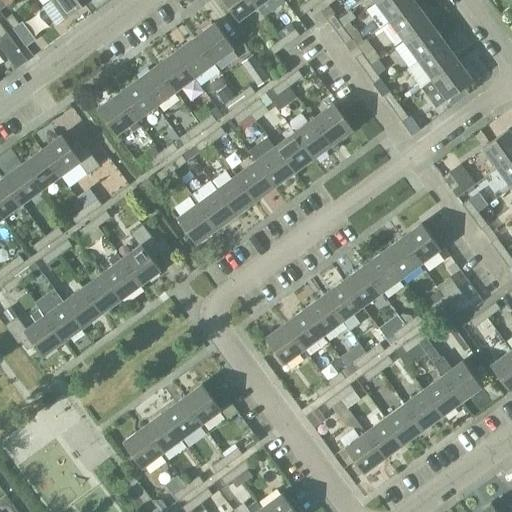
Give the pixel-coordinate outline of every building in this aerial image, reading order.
[(91,0),(53,0),(53,1),(66,19),(91,0)] [(259,7),(253,0),(222,0),(239,22),(259,7)] [(317,6),(312,0),(300,9),(304,16),(317,6)] [(416,4),(413,0),(380,0),(376,3),(390,23),(416,4)] [(416,4),(390,23),(405,42),(430,24),(416,4)] [(336,33),(342,28),(334,16),(335,15),(329,7),(321,13),(336,33)] [(13,30),(20,25),(12,15),(6,20),(13,30)] [(23,23),(20,25),(13,30),(27,48),(36,41),(23,23)] [(195,39),(214,64),(235,50),(216,24),(195,39)] [(445,43),(430,24),(405,42),(419,62),(445,43)] [(342,28),(336,33),(345,46),(352,41),(342,28)] [(282,40),(288,47),(301,38),(295,31),(282,40)] [(1,39),(0,39),(0,44),(3,48),(12,41),(7,34),(1,39)] [(195,39),(176,53),(195,79),(214,64),(195,39)] [(288,47),(282,40),(270,49),(275,57),(288,47)] [(459,63),(445,43),(419,62),(433,82),(459,63)] [(195,79),(176,53),(157,67),(176,93),(195,79)] [(364,72),(371,67),(362,54),(355,59),(364,72)] [(259,87),(270,80),(253,57),(243,64),(259,87)] [(473,82),(459,63),(433,82),(448,101),(473,82)] [(157,67),(137,81),(156,107),(176,93),(157,67)] [(381,80),(371,67),(364,72),(374,85),(381,80)] [(285,80),(290,86),(302,77),(298,71),(290,76),(285,80)] [(285,80),(273,89),(278,95),(290,86),(285,80)] [(156,107),(137,81),(118,95),(137,121),(156,107)] [(250,87),(238,96),(243,102),(255,93),(250,87)] [(235,97),(228,88),(219,95),(226,104),(235,97)] [(393,111),(399,106),(390,93),(383,98),(393,111)] [(137,121),(118,95),(98,110),(117,136),(137,121)] [(225,105),(230,111),(243,102),(238,96),(225,105)] [(247,108),(251,114),(264,105),(260,99),(247,108)] [(315,119),(334,145),(353,131),(334,105),(315,119)] [(409,119),(399,106),(393,111),(402,124),(409,119)] [(247,108),(234,118),(239,124),(251,114),(247,108)] [(199,125),(204,131),(216,122),(212,115),(199,125)] [(409,119),(402,124),(412,137),(420,130),(411,117),(409,119)] [(315,119),(295,134),(314,160),(334,145),(315,119)] [(186,134),(191,140),(204,131),(199,125),(186,134)] [(208,137),(213,143),(226,134),(221,127),(208,137)] [(497,169),(511,158),(511,134),(509,130),(483,149),(497,169)] [(314,160),(295,134),(275,148),(294,174),(314,160)] [(62,137),(42,151),(61,177),(79,164),(88,176),(100,167),(87,149),(84,151),(78,142),(71,148),(62,137)] [(208,137),(196,146),(200,152),(213,143),(208,137)] [(161,153),(165,159),(178,150),(173,144),(161,153)] [(275,148),(256,162),(275,188),(294,174),(275,148)] [(42,151),(23,165),(41,191),(61,177),(42,151)] [(148,162),(153,169),(165,159),(161,153),(148,162)] [(169,165),(174,171),(187,162),(182,156),(169,165)] [(511,188),(511,158),(497,169),(511,189),(511,188)] [(256,162),(236,177),(255,203),(275,188),(256,162)] [(41,191),(23,165),(3,180),(22,205),(41,191)] [(161,181),(174,171),(169,165),(157,174),(161,181)] [(443,179),(456,198),(475,185),(461,165),(443,179)] [(236,177),(217,191),(236,217),(255,203),(236,177)] [(3,180),(0,181),(0,215),(3,219),(22,205),(3,180)] [(158,193),(149,180),(140,187),(149,200),(158,193)] [(217,191),(197,205),(216,231),(236,217),(217,191)] [(85,209),(89,216),(102,206),(98,200),(85,209)] [(471,218),(478,214),(469,201),(462,206),(471,218)] [(216,231),(197,205),(178,220),(197,246),(216,231)] [(89,216),(85,209),(72,219),(76,225),(89,216)] [(107,212),(94,221),(98,228),(111,218),(107,212)] [(478,214),(471,218),(481,231),(488,227),(478,214)] [(98,228),(94,221),(81,231),(85,237),(98,228)] [(422,225),(402,239),(422,265),(441,251),(422,225)] [(140,247),(122,261),(141,287),(161,272),(152,260),(160,254),(154,246),(157,244),(143,226),(131,235),(140,247)] [(46,238),(51,244),(63,235),(59,229),(46,238)] [(51,244),(46,238),(33,247),(38,254),(51,244)] [(422,265),(402,239),(383,253),(402,279),(422,265)] [(500,257),(507,252),(497,239),(490,244),(500,257)] [(67,241),(55,250),(59,256),(72,247),(67,241)] [(59,256),(55,250),(42,259),(47,266),(59,256)] [(511,268),(511,259),(507,252),(500,257),(509,270),(511,268)] [(383,253),(363,268),(382,294),(402,279),(383,253)] [(141,287),(122,261),(117,255),(109,261),(113,267),(102,275),(121,301),(141,287)] [(7,266),(12,272),(25,263),(20,256),(7,266)] [(0,281),(12,272),(7,266),(0,270),(0,281)] [(382,294),(363,268),(344,282),(363,308),(382,294)] [(29,269),(16,278),(21,285),(34,275),(29,269)] [(102,275),(83,289),(102,315),(121,301),(102,275)] [(21,285),(16,278),(3,288),(8,294),(21,285)] [(363,308),(344,282),(324,296),(343,322),(344,322),(350,331),(360,324),(354,315),(363,308)] [(444,297),(449,302),(461,293),(457,287),(457,288),(444,297)] [(102,315),(83,289),(64,303),(83,329),(102,315)] [(343,322),(324,296),(305,310),(324,337),(343,322)] [(432,306),(436,312),(449,302),(444,297),(432,306)] [(64,303),(44,317),(63,343),(83,329),(64,303)] [(483,313),(488,319),(501,310),(496,303),(483,313)] [(16,317),(10,308),(3,313),(10,322),(16,317)] [(305,310),(285,325),(304,351),(324,337),(305,310)] [(36,324),(26,331),(17,318),(5,327),(19,345),(22,343),(28,352),(35,346),(43,358),(63,343),(44,317),(44,318),(40,312),(31,318),(36,324)] [(488,319),(483,313),(470,322),(475,329),(488,319)] [(379,329),(391,345),(397,340),(393,334),(405,325),(398,315),(379,329)] [(406,325),(410,331),(423,322),(418,316),(414,319),(406,325)] [(304,351),(285,325),(265,339),(284,365),(304,351)] [(393,334),(397,340),(410,331),(406,325),(405,325),(393,334)] [(415,337),(419,344),(432,334),(427,328),(415,337)] [(406,353),(419,344),(415,337),(402,347),(406,353)] [(347,353),(354,362),(367,353),(360,344),(347,353)] [(380,344),(367,353),(372,360),(384,350),(380,344)] [(511,353),(511,352),(491,366),(510,392),(511,391),(511,353)] [(354,362),(359,369),(372,360),(367,353),(354,362)] [(376,366),(380,372),(393,363),(388,356),(376,366)] [(433,363),(444,376),(463,402),(482,388),(463,362),(453,369),(443,356),(433,363)] [(368,381),(380,372),(376,366),(363,375),(368,381)] [(328,381),(333,388),(345,378),(341,372),(328,381)] [(463,402),(444,376),(424,391),(443,417),(463,402)] [(316,391),(320,397),(333,388),(328,381),(316,391)] [(183,400),(202,426),(222,411),(203,385),(183,400)] [(337,394),(342,400),(354,391),(350,385),(337,394)] [(443,417),(424,391),(404,405),(423,431),(443,417)] [(324,403),(329,410),(342,400),(337,394),(324,403)] [(202,426),(183,400),(163,414),(182,440),(202,426)] [(511,409),(504,401),(498,407),(511,422),(511,409)] [(423,431),(404,405),(384,420),(404,446),(423,431)] [(182,440),(163,414),(143,429),(162,455),(182,440)] [(404,446),(384,420),(365,434),(384,460),(404,446)] [(162,455),(143,429),(124,443),(142,469),(162,455)] [(384,460),(365,434),(345,449),(364,475),(384,460)] [(237,449),(225,458),(230,465),(242,455),(237,449)] [(230,465),(225,458),(212,468),(217,474),(230,465)] [(234,470),(239,477),(252,468),(247,461),(234,470)] [(511,466),(501,474),(507,482),(511,478),(511,466)] [(239,477),(234,470),(221,480),(226,487),(239,477)] [(199,477),(186,486),(191,493),(204,484),(199,477)] [(191,493),(186,486),(173,496),(178,502),(191,493)] [(208,489),(195,499),(200,505),(213,496),(208,489)] [(295,511),(283,494),(263,509),(265,511),(295,511)] [(190,511),(200,505),(195,499),(182,508),(185,511),(190,511)] [(247,509),(249,511),(265,511),(263,509),(262,510),(257,502),(247,509)]
